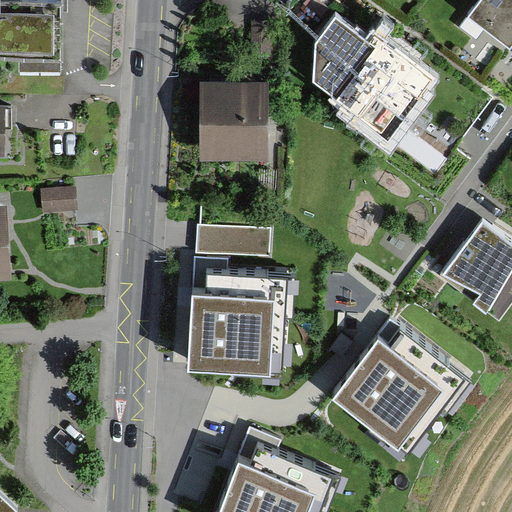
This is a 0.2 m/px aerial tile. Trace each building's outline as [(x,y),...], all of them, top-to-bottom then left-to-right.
[(0,0),(0,58),(75,58),(74,2),(16,1),(15,0),(0,0)] [(511,35),(511,0),(477,0),(471,9),(510,39),(511,35)] [(316,76),(337,91),(352,71),(364,79),(387,47),(376,40),(334,8),(316,34),(316,76)] [(275,24),(255,23),(254,53),(274,54),(275,24)] [(352,71),(337,91),(388,129),(432,70),(382,33),(376,40),(387,47),(364,79),(352,71)] [(277,82),(211,81),(211,150),(277,150),(277,82)] [(23,105),(0,105),(0,158),(23,159),(23,105)] [(399,149),(437,168),(445,151),(406,133),(399,149)] [(81,188),(49,190),(50,210),(83,207),(81,188)] [(27,206),(0,207),(0,269),(31,267),(27,206)] [(511,293),(511,239),(482,217),(443,270),(499,311),(511,293)] [(271,224),(198,227),(199,255),(272,251),(271,224)] [(283,363),(287,270),(226,267),(227,257),(196,256),(191,358),(283,363)] [(462,371),(390,316),(336,387),(408,442),(462,371)] [(315,511),(332,469),(276,448),(280,437),(250,426),(216,511),(315,511)] [(0,511),(16,511),(0,494),(0,511)]
